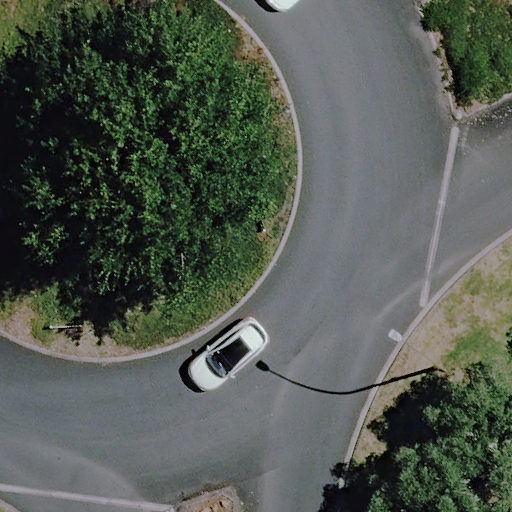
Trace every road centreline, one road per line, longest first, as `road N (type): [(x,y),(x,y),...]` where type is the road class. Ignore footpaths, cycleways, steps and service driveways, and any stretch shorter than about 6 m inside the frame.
road 1 (tertiary): [(373,190),(359,255),(329,315),(285,366),(231,405),(168,431)]
road 2 (tertiary): [(321,0),(353,55),(372,121),(373,190)]
road 3 (tertiary): [(168,431),(82,440),(0,423)]
road 4 (residential): [(511,165),(449,188),(373,190)]
